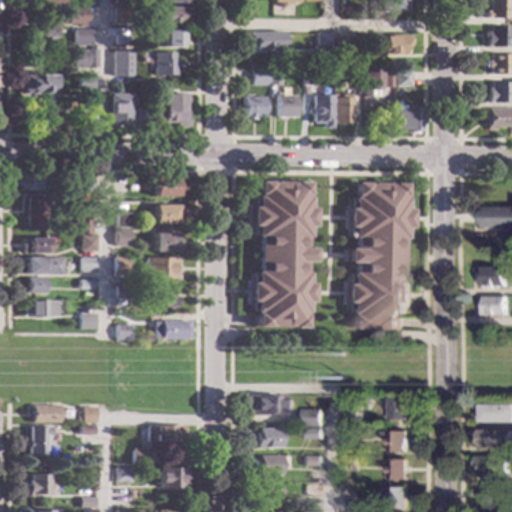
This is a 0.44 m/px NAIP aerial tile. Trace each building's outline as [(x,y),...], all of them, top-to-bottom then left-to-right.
[(292,0),(292,3),(287,3),(287,5),(283,5),(281,8),(278,8),(276,6),(276,3),(266,2),(266,0),(292,0)] [(405,0),(405,2),(403,2),(402,12),(374,12),(374,0),(405,0)] [(511,0),(511,11),(503,11),(503,19),(485,19),(479,18),(479,13),(482,13),(482,12),(485,12),(485,0),(511,0)] [(181,10),(187,10),(186,23),(181,23),(181,24),(159,24),(159,18),(154,18),(154,8),(181,9),(181,10)] [(85,24),(66,24),(66,23),(63,23),(63,16),(66,16),(66,9),(85,9),(85,24)] [(131,24),(113,24),(113,9),(131,9),(131,24)] [(54,45),(39,45),(25,45),(25,27),(54,27),(54,45)] [(503,29),(511,29),(511,40),(503,40),(504,47),(483,47),(483,40),(480,40),(480,34),(483,34),(483,33),(486,33),(486,32),(484,32),(484,29),(486,29),(486,27),(503,27),(503,29)] [(91,47),(91,30),(74,30),(73,46),(91,47)] [(181,40),(183,40),(183,46),(181,46),(181,47),(163,47),(163,31),(181,31),(181,40)] [(280,50),(266,50),(266,52),(256,52),(256,51),(250,51),(249,42),(244,43),(243,33),(279,32),(280,50)] [(327,47),(312,47),(312,33),(324,33),(327,33),(327,47)] [(406,46),(402,46),(402,53),(401,53),(401,56),(368,56),(368,35),(406,36),(406,46)] [(345,52),(330,51),(330,36),(345,37),(345,52)] [(129,45),(115,46),(115,37),(129,37),(129,45)] [(96,68),(71,68),(71,51),(96,50),(96,68)] [(324,69),(290,68),(291,58),(294,58),(294,50),(324,50),(324,69)] [(129,60),(114,60),(114,52),(128,52),(129,60)] [(171,60),(175,60),(175,67),(173,67),(173,76),(151,76),(152,68),(153,68),(153,53),(171,53),(171,60)] [(504,61),(509,61),(509,64),(504,64),(504,75),(487,75),(487,69),(481,68),(481,62),(487,62),(487,55),(504,55),(504,61)] [(264,87),(247,86),(248,69),(264,70),(264,87)] [(310,85),(296,85),(296,69),(310,69),(310,85)] [(277,86),(266,86),(266,71),(277,71),(277,86)] [(356,84),(347,84),(348,71),(356,71),(356,84)] [(375,72),(375,97),(369,97),(369,98),(358,98),(358,71),(375,72)] [(405,87),(389,87),(390,71),(405,71),(405,87)] [(388,88),(377,89),(376,72),(387,72),(388,88)] [(54,95),(24,94),(24,75),(54,75),(54,95)] [(93,91),(77,91),(77,76),(93,76),(93,91)] [(505,89),(507,89),(507,92),(505,92),(505,103),(488,104),(484,104),(484,89),(487,89),(487,83),(505,83),(505,89)] [(182,115),(187,115),(187,127),(174,127),(174,123),(162,123),(161,94),(181,94),(182,115)] [(277,96),(293,96),(292,118),(272,118),(272,94),(277,94),(277,96)] [(134,95),(134,101),(130,101),(130,126),(109,126),(109,95),(134,95)] [(345,98),(346,98),(346,124),(337,123),(337,125),(328,125),(328,123),(327,123),(328,98),(336,98),(336,95),(345,95),(345,98)] [(247,97),(262,97),(261,118),(254,118),(254,120),(249,120),(249,118),(240,118),(240,109),(237,109),(237,105),(240,105),(240,97),(242,97),(242,96),(247,96),(247,97)] [(327,129),(317,129),(317,124),(306,123),(307,96),(327,96),(327,129)] [(398,107),(415,107),(415,132),(397,132),(388,131),(389,109),(389,106),(398,106),(398,107)] [(146,123),(133,123),(133,109),(146,109),(146,123)] [(160,122),(149,123),(148,109),(160,109),(160,122)] [(508,111),(511,111),(511,119),(508,119),(508,122),(509,122),(508,128),(492,128),(492,131),(482,131),(482,123),(484,123),(484,120),(482,119),(482,115),(484,113),(484,110),(508,109),(508,111)] [(62,128),(40,128),(40,112),(62,112),(62,128)] [(50,178),(53,178),(53,186),(49,186),(49,192),(27,192),(27,190),(23,190),(23,175),(27,175),(27,173),(50,173),(50,178)] [(177,181),(180,181),(180,193),(176,193),(176,197),(152,196),(152,178),(177,179),(177,181)] [(95,192),(77,192),(77,181),(95,182),(95,192)] [(305,196),(303,196),(303,198),(309,199),(308,209),(311,209),(311,212),(312,212),(312,225),(311,225),(311,228),(307,228),(307,237),(306,237),(306,240),(303,240),(303,250),(310,250),(310,251),(311,251),(311,262),(310,262),(310,264),(302,263),(302,274),(308,275),(307,285),(310,285),(310,287),(311,287),(311,301),(309,301),(309,305),(308,305),(308,313),(305,313),(305,316),(301,315),(301,317),(303,317),(303,330),(290,330),(290,328),(286,328),(286,329),(269,329),(269,328),(267,328),(267,329),(254,329),(254,315),(252,315),(252,312),(250,312),(250,303),(247,303),(247,300),(245,300),(246,287),(247,287),(247,285),(249,285),(249,275),(254,274),(255,239),(253,239),(253,237),(250,237),(250,227),(247,227),(247,224),(246,224),(246,211),(248,211),(248,208),(250,209),(250,198),(256,197),(257,196),(254,196),(255,182),(267,183),(267,184),(272,184),(272,183),(288,183),(288,185),(292,185),(292,183),(305,183),(305,196)] [(401,197),(400,197),(400,200),(405,201),(405,211),(408,211),(408,214),(409,214),(409,226),(408,226),(407,230),(404,230),(404,239),(403,239),(403,242),(400,241),(399,276),(404,277),(404,287),(407,287),(407,289),(408,289),(408,303),(406,303),(406,306),(405,306),(405,315),(402,315),(402,317),(398,317),(398,319),(400,319),(400,332),(387,332),(387,330),(383,330),(383,331),(366,331),(366,330),(364,330),(364,331),(350,331),(351,316),(348,316),(348,314),(346,314),(347,305),(344,305),(344,302),(342,302),(342,289),(344,289),(344,287),(346,287),(346,276),(351,276),(351,264),(344,265),(344,262),(341,262),(341,251),(352,251),(352,241),(349,240),(349,239),(347,239),(347,228),(344,228),(344,226),(343,226),(343,213),(345,213),(345,210),(347,210),(347,200),(353,199),(353,198),(351,198),(351,184),(364,184),(364,186),(368,186),(368,184),(384,185),(384,187),(389,187),(389,185),(402,185),(401,197)] [(46,232),(26,231),(27,197),(46,197),(46,232)] [(176,224),(152,224),(152,206),(176,206),(176,224)] [(511,234),(509,234),(509,228),(484,228),(484,225),(485,208),(511,208),(511,234)] [(131,229),(113,228),(114,213),(131,213),(131,229)] [(91,218),(91,234),(75,234),(75,218),(91,218)] [(129,247),(113,246),(113,230),(129,230),(129,247)] [(176,238),(178,238),(178,242),(176,242),(176,252),(152,252),(153,233),(176,234),(176,238)] [(95,252),(80,251),(80,236),(96,236),(95,252)] [(49,255),(22,254),(22,239),(27,239),(27,238),(49,238),(49,255)] [(62,263),(59,263),(59,276),(25,275),(25,272),(23,271),(23,259),(25,259),(25,257),(62,258),(62,263)] [(95,273),(79,273),(79,258),(81,258),(95,258),(95,273)] [(128,277),(113,277),(113,258),(129,259),(128,277)] [(177,279),(144,279),(144,258),(177,259),(177,279)] [(505,277),(507,277),(507,281),(505,281),(505,287),(480,287),(480,277),(482,277),(482,270),(484,270),(484,268),(505,268),(505,277)] [(45,294),(27,294),(28,278),(46,278),(45,294)] [(93,290),(78,290),(78,280),(93,280),(93,290)] [(130,299),(114,299),(115,286),(124,287),(130,287),(130,299)] [(163,289),(173,289),(173,297),(177,297),(177,307),(173,307),(173,309),(149,308),(149,288),(164,288),(163,289)] [(505,316),(480,315),(480,307),(477,307),(477,302),(480,302),(480,301),(482,301),(482,296),(505,296),(505,316)] [(56,301),(56,318),(23,318),(23,300),(56,301)] [(95,330),(78,329),(79,314),(95,314),(95,330)] [(189,340),(159,340),(159,338),(153,338),(154,322),(160,322),(160,321),(190,321),(189,340)] [(130,341),(114,341),(115,325),(130,325),(130,341)] [(355,418),(340,418),(339,397),(355,396),(355,418)] [(288,413),(248,414),(248,398),(287,397),(288,413)] [(405,419),(386,419),(386,397),(404,397),(405,419)] [(511,422),(479,422),(479,405),(511,405),(511,422)] [(58,423),(31,423),(31,406),(58,406),(58,423)] [(94,423),(81,423),(81,408),(94,408),(94,423)] [(317,410),(317,426),(298,426),(298,410),(317,410)] [(185,442),(146,442),(146,426),(185,427),(185,442)] [(51,437),(46,437),(46,456),(29,456),(29,427),(51,427),(51,437)] [(94,437),(79,437),(80,428),(94,428),(94,437)] [(354,439),(338,439),(339,428),(354,429),(354,439)] [(280,448),(255,448),(255,434),(258,434),(258,429),(280,429),(280,448)] [(317,439),(303,439),(303,429),(317,429),(317,439)] [(511,447),(475,447),(475,431),(511,430),(511,447)] [(403,451),(386,451),(385,432),(403,432),(403,451)] [(147,465),(132,466),(132,451),(147,450),(147,465)] [(280,475),(255,475),(255,461),(258,461),(258,457),(280,456),(280,475)] [(318,467),(303,467),(303,456),(318,457),(318,467)] [(353,465),(339,465),(339,457),(352,457),(353,465)] [(509,477),(480,477),(480,468),(475,468),(475,457),(509,457),(509,477)] [(404,460),(403,479),(385,478),(386,459),(404,460)] [(188,469),(187,489),(157,488),(158,468),(188,469)] [(130,483),(127,483),(127,486),(116,486),(116,483),(115,483),(115,469),(117,469),(131,469),(130,483)] [(51,495),(29,495),(29,482),(31,482),(31,476),(50,476),(51,495)] [(275,503),(261,503),(261,496),(252,496),(252,484),(276,484),(275,503)] [(501,487),(502,506),(482,506),(482,487),(501,487)] [(403,506),(386,507),(385,488),(402,488),(403,506)] [(95,508),(80,508),(79,490),(94,490),(95,508)] [(353,511),(339,511),(339,500),(353,500),(353,511)]
